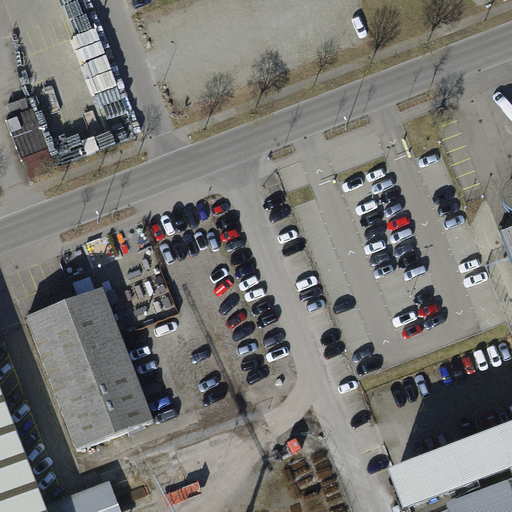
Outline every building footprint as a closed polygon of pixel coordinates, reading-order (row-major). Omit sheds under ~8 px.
[(511,232),(499,237),(511,271),(511,187),(505,194),(504,206),(511,213),(511,232)] [(25,321),(75,449),(152,419),(101,291),(25,321)] [(0,511),(43,511),(0,400),(0,511)] [(511,431),(395,476),(409,511),(511,471),(511,431)] [(409,511),(511,511),(511,508),(505,490),(511,487),(511,471),(409,511)]
